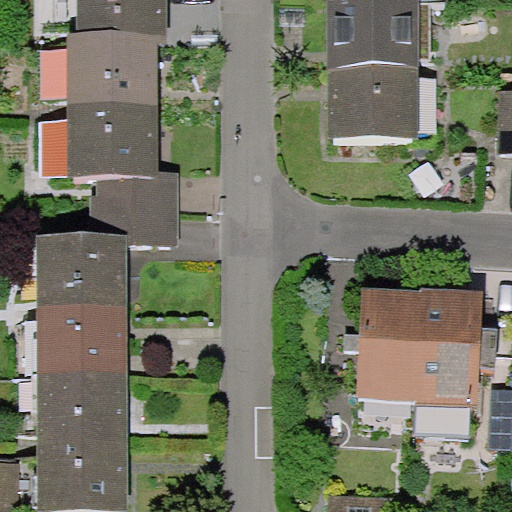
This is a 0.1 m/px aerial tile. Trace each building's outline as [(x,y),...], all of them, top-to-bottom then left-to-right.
[(82,0),(82,37),(73,37),(72,186),(98,186),(98,246),(41,245),(39,511),(120,511),(120,481),(121,413),(121,346),(122,281),(122,250),(169,250),(170,183),(152,183),(153,142),(153,78),(153,51),(158,51),(158,13),(158,0),(82,0)] [(336,110),(337,144),(413,147),(411,0),(334,0),(335,44),(336,110)] [(511,95),(496,94),(491,163),(511,165),(511,95)] [(482,291),(361,286),(357,398),(478,402),(482,291)] [(511,388),(490,388),(486,450),(511,451),(511,388)] [(9,511),(11,470),(0,470),(0,511),(9,511)] [(389,511),(391,496),(332,493),(330,511),(389,511)]
